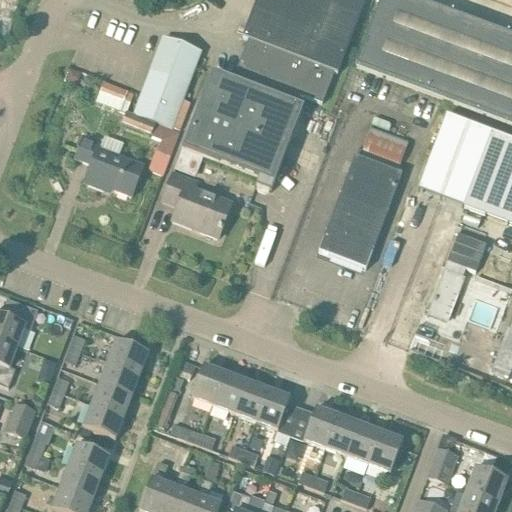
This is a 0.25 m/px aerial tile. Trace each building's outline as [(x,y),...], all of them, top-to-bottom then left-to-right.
[(236,74),(254,81),(322,107),(334,76),(336,77),(365,0),(257,0),(242,40),(253,44),(246,63),(240,61),(236,74)] [(511,126),(511,39),(405,0),(380,0),(355,68),(511,126)] [(162,41),(134,118),(171,132),(200,56),(162,41)] [(69,71),(64,83),(71,86),(78,83),(80,76),(69,71)] [(212,76),(189,134),(182,152),(258,182),(256,188),(270,194),(302,112),(212,76)] [(104,85),(101,92),(96,106),(125,116),(132,95),(104,85)] [(171,132),(134,118),(127,115),(124,121),(120,120),(118,126),(122,127),(121,129),(161,144),(157,155),(156,154),(149,173),(163,178),(179,136),(171,132)] [(511,142),(444,117),(416,193),(511,229),(511,142)] [(375,121),(363,153),(400,167),(408,145),(387,138),(391,127),(375,121)] [(131,200),(143,169),(98,152),(101,144),(84,138),(75,162),(90,168),(84,186),(104,194),(105,191),(131,200)] [(365,272),(372,253),(402,176),(355,158),(318,254),(365,272)] [(177,210),(172,224),(217,242),(230,207),(194,193),(197,185),(173,176),(162,204),(177,210)] [(457,237),(447,265),(475,275),(478,266),(479,267),(486,247),(457,237)] [(443,273),(425,319),(447,327),(464,281),(443,273)] [(0,344),(16,351),(23,330),(30,333),(37,314),(6,302),(6,303),(9,304),(3,321),(0,320),(0,344)] [(511,359),(501,356),(496,372),(511,377),(511,379),(511,382),(511,323),(510,329),(511,329),(511,359)] [(73,338),(68,351),(79,355),(84,342),(73,338)] [(16,351),(0,344),(0,388),(8,392),(15,373),(8,370),(16,351)] [(107,366),(139,378),(148,356),(115,344),(107,366)] [(74,368),(79,355),(68,351),(63,364),(74,368)] [(44,362),(36,384),(48,388),(56,366),(44,362)] [(180,362),(176,372),(192,379),(196,369),(180,362)] [(139,378),(107,366),(99,387),(131,399),(139,378)] [(213,410),(226,377),(203,368),(190,401),(213,410)] [(234,418),(247,385),(226,377),(213,410),(234,418)] [(56,381),(51,394),(63,398),(67,385),(56,381)] [(247,385),(234,418),(255,426),(268,393),(247,385)] [(131,399),(99,387),(91,408),(123,421),(131,399)] [(268,393),(255,426),(277,434),(289,401),(268,393)] [(58,411),(63,398),(51,394),(47,407),(58,411)] [(167,394),(160,415),(168,418),(176,397),(167,394)] [(33,397),(31,403),(29,410),(39,414),(44,401),(33,397)] [(4,435),(25,443),(36,416),(14,408),(4,435)] [(82,431),(115,443),(123,421),(91,408),(82,431)] [(315,411),(308,430),(303,443),(325,452),(338,420),(315,411)] [(155,431),(181,441),(187,427),(168,420),(167,424),(158,422),(155,431)] [(338,420),(325,452),(347,460),(359,428),(338,420)] [(359,428),(347,460),(369,468),(380,436),(359,428)] [(203,438),(190,433),(186,444),(199,449),(203,438)] [(380,436),(369,468),(390,476),(402,444),(380,436)] [(216,442),(203,438),(199,449),(212,453),(216,442)] [(450,458),(456,443),(442,438),(427,480),(446,487),(456,460),(450,458)] [(292,439),(285,457),(296,462),(303,444),(292,439)] [(78,440),(76,447),(90,453),(95,454),(97,447),(78,440)] [(29,455),(40,459),(45,446),(34,442),(29,455)] [(67,469),(100,481),(109,460),(95,454),(90,453),(76,447),(67,469)] [(242,465),(246,454),(233,449),(229,460),(242,465)] [(269,453),(261,474),(273,478),(281,457),(269,453)] [(258,459),(246,454),(242,465),(254,469),(258,459)] [(35,472),(40,459),(29,455),(24,468),(35,472)] [(142,455),(139,463),(148,467),(152,459),(142,455)] [(197,497),(191,511),(217,511),(220,506),(206,501),(211,488),(212,488),(220,468),(210,464),(203,483),(197,497)] [(168,470),(157,465),(139,511),(165,511),(175,489),(162,484),(168,470)] [(67,469),(59,490),(92,503),(100,481),(67,469)] [(465,495),(498,507),(506,484),(474,472),(465,495)] [(237,484),(249,489),(254,477),(241,473),(237,484)] [(180,474),(175,489),(165,511),(191,511),(197,497),(185,493),(191,478),(180,474)] [(299,486),(312,491),(316,480),(302,475),(299,486)] [(329,485),(316,480),(312,491),(325,495),(329,485)] [(0,497),(6,499),(11,487),(0,482),(0,497)] [(50,511),(88,511),(92,503),(59,490),(50,511)] [(341,501),(354,507),(358,496),(345,491),(341,501)] [(14,494),(9,507),(20,511),(25,498),(14,494)] [(264,506),(261,511),(271,511),(273,509),(272,508),(276,497),(268,494),(264,506)] [(495,511),(498,507),(465,495),(459,511),(495,511)] [(372,501),(358,496),(354,507),(368,511),(372,501)] [(234,511),(246,511),(251,501),(241,497),(234,511)] [(311,503),(308,511),(320,511),(323,507),(311,503)] [(442,511),(418,503),(414,511),(442,511)]
